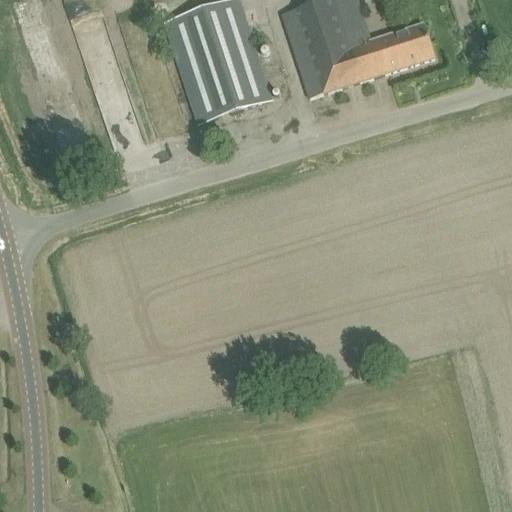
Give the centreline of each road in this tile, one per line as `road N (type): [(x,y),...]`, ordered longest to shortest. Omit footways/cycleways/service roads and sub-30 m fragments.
road 1 (unclassified): [(2,239),(511,87)]
road 2 (tertiary): [(37,511),(28,369),(2,239)]
